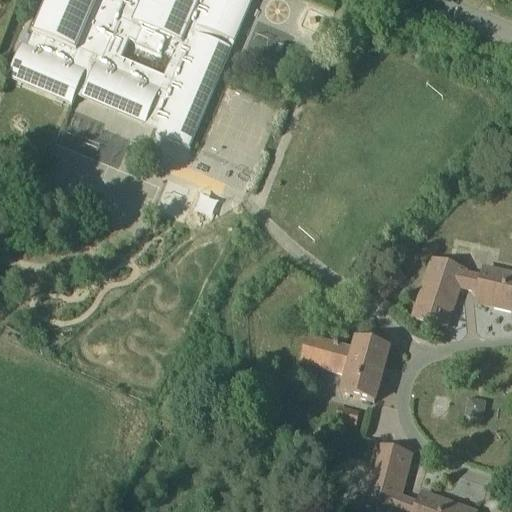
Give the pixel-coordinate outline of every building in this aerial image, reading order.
[(47,0),(32,36),(33,36),(27,50),(22,47),(8,82),(9,82),(11,78),(72,104),(70,108),(72,109),(78,94),(160,129),(156,138),(190,152),(190,151),(186,149),(249,0),(47,0)] [(481,279),(464,275),(465,273),(432,262),(413,320),(446,330),(459,290),(478,294),(476,305),(511,313),(511,277),(484,271),(481,279)] [(384,302),(395,291),(406,280),(396,270),(374,291),(384,302)] [(354,353),(308,341),(301,366),(345,378),(340,395),(374,405),(389,353),(356,343),(354,353)] [(486,404),(468,400),(465,417),(482,421),(486,404)] [(332,426),(354,427),(355,412),(332,411),(332,426)] [(418,507),(400,499),(411,458),(378,449),(362,507),(382,511),(465,511),(423,496),(418,507)]
